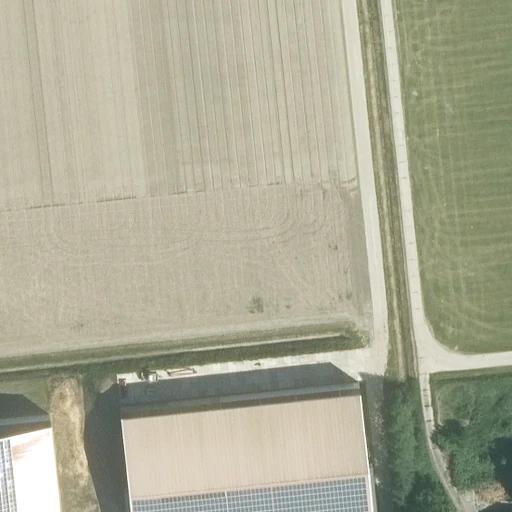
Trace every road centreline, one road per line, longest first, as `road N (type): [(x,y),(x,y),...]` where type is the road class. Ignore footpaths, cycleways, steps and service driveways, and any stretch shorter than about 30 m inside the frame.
road 1 (track): [(431,445),(385,0)]
road 2 (track): [(374,374),(381,325),(349,0)]
